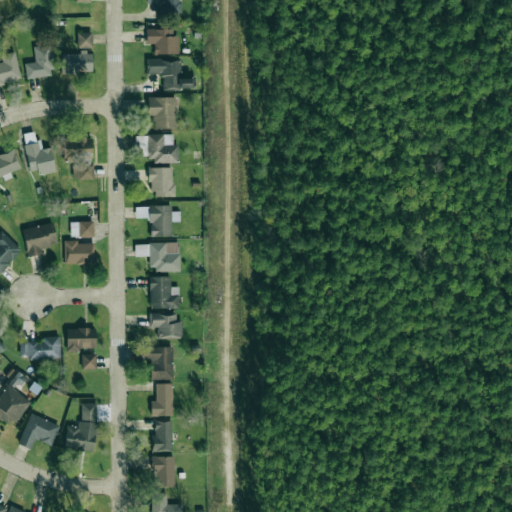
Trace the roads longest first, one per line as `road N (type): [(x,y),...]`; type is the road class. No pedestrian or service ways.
road 1 (residential): [(120,511),(114,0)]
road 2 (residential): [(0,455),(69,484),(120,487)]
